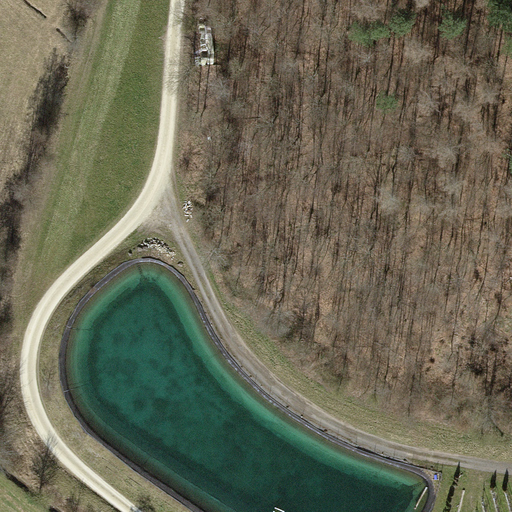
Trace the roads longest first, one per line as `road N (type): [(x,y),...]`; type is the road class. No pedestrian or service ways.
road 1 (track): [(134,511),(49,435),(35,405),(31,352),(47,301),(161,185),(179,0)]
road 2 (track): [(149,203),(177,229),(234,346),(288,397),(382,445),(511,469)]
